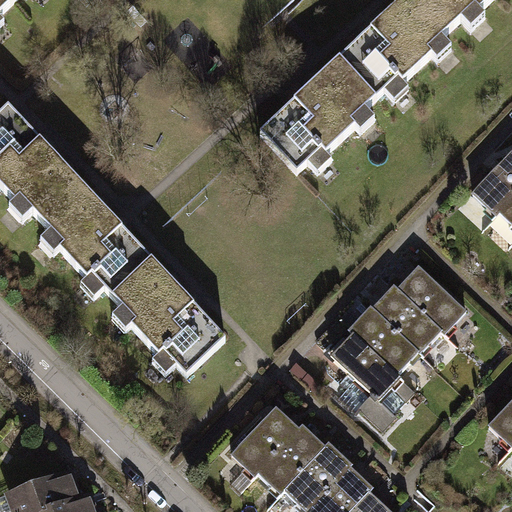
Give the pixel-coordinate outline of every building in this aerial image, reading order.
[(0,0),(0,22),(4,19),(0,16),(0,8),(9,0),(0,0)] [(400,0),(260,129),(300,169),(307,162),(316,172),(328,160),(321,153),(352,126),(360,133),(377,120),(368,110),(384,94),(394,105),(409,89),(403,82),(431,55),(437,60),(454,47),(446,37),(462,23),(470,30),(486,13),(480,8),(488,0),(400,0)] [(165,374),(172,365),(182,374),(223,337),(6,105),(0,110),(0,186),(12,199),(7,204),(23,221),(32,213),(48,229),(39,238),(54,254),(58,248),(85,278),(80,285),(95,299),(104,291),(120,307),(112,317),(125,332),(131,328),(158,357),(153,363),(165,374)] [(511,154),(472,195),(497,218),(501,215),(511,225),(511,154)] [(447,335),(468,313),(421,266),(398,289),(394,286),(374,308),(372,307),(349,332),(352,335),(329,357),(381,403),(403,380),(399,377),(419,354),(420,355),(444,332),(447,335)] [(511,402),(488,428),(511,450),(511,449),(511,402)] [(391,511),(372,493),(374,490),(351,471),(354,467),(329,443),(325,448),(303,426),(300,431),(276,408),(230,456),(254,480),(258,476),(281,498),(285,494),(303,511),(391,511)] [(101,511),(97,500),(90,502),(86,490),(79,473),(8,499),(13,511),(101,511)]
